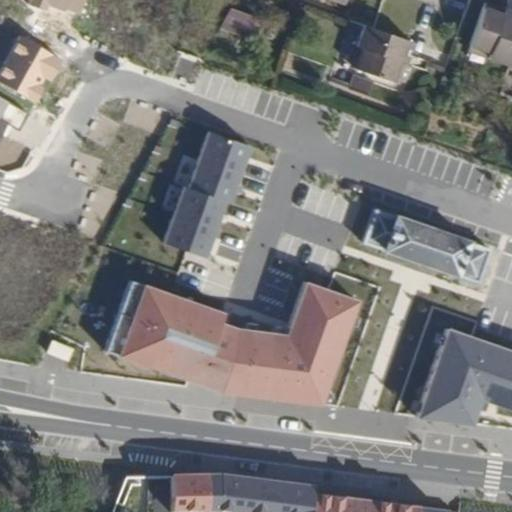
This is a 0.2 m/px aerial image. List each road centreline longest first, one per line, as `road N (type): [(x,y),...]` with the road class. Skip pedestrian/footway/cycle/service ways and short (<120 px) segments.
road 1 (secondary): [(109,424),(511,476)]
road 2 (residential): [(296,147),(177,102),(116,92),(33,197),(0,193)]
road 3 (residential): [(511,219),(296,147)]
